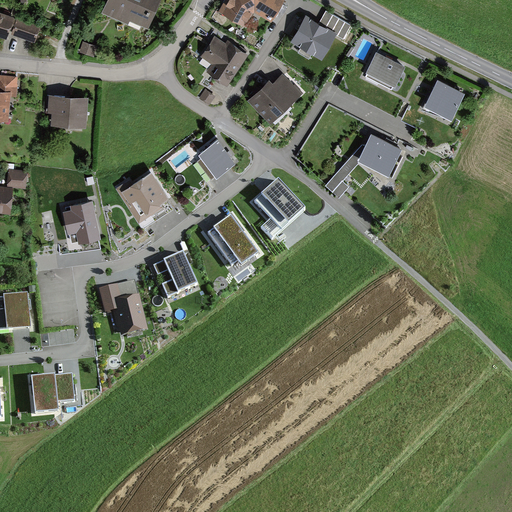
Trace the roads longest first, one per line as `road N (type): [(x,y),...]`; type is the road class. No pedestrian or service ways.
road 1 (residential): [(0,360),(84,348),(82,274),(158,243),(251,175),(265,154)]
road 2 (residential): [(281,164),(511,369)]
road 3 (tertiary): [(354,0),(511,81)]
road 4 (residential): [(281,164),(327,92),(405,132)]
road 5 (residential): [(153,66),(0,64)]
road 6 (residential): [(218,120),(298,0)]
